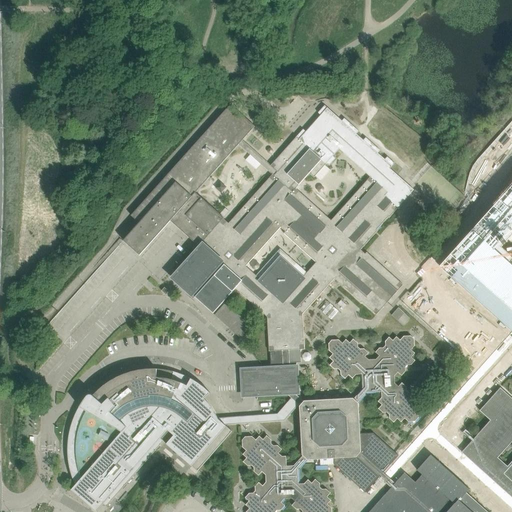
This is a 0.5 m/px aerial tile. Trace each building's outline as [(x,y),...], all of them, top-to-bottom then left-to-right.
[(297,137),(277,159),(271,165),(243,141),(242,140),(255,126),(230,104),(131,216),(139,223),(123,241),(139,255),(170,221),(199,246),(201,244),(202,245),(173,278),(192,294),(194,292),(197,295),(195,297),(213,313),(236,288),(267,317),(269,351),(270,351),(271,366),(272,389),(297,387),(296,367),(290,368),(290,363),(301,362),(300,350),(304,349),(304,339),(303,331),(302,314),(328,286),(334,279),(342,286),(361,303),(362,302),(376,315),(403,285),(367,252),(365,254),(360,250),(377,231),(376,230),(389,216),(390,217),(398,207),(414,190),(390,168),(394,163),(387,157),(385,159),(378,153),(380,150),(366,138),(363,140),(356,134),(359,131),(344,118),(342,121),(325,105),(318,113),(321,115),(306,132),(303,129),(297,137)] [(382,107),(363,131),(410,168),(429,144),(382,107)] [(511,183),(437,267),(511,333),(511,183)] [(327,301),(320,310),(331,320),(339,311),(327,301)] [(331,511),(332,508),(328,504),(331,500),(327,497),(331,493),(326,489),(322,489),(320,487),(320,483),(315,479),(312,483),(308,480),(305,484),(299,484),(298,469),(307,459),(308,460),(333,458),(334,458),(335,465),(366,493),(380,477),(383,473),(388,467),(390,465),(398,455),(371,431),(370,431),(360,431),(358,403),(367,393),(381,392),(382,398),(378,402),(382,405),(378,409),(383,413),(387,413),(389,415),(389,419),(390,419),(394,423),(397,419),(401,422),(404,418),(408,422),(415,421),(419,418),(418,411),(414,407),(418,403),(414,400),(417,396),(413,392),(409,392),(407,390),(406,386),(402,382),(399,386),(395,383),(395,376),(398,372),(402,376),(406,371),(405,367),(407,365),(411,365),(415,360),(412,357),(415,353),(411,350),(415,346),(414,340),(414,339),(411,336),(409,336),(404,336),(400,340),(396,336),(393,340),(389,337),(385,342),(385,346),(383,348),(379,348),(375,352),(379,356),(376,359),(369,360),(365,357),(368,353),(364,349),(360,349),(358,347),(358,343),(353,339),(350,343),(346,340),(342,343),(339,340),(332,340),(328,344),(329,351),(333,354),(329,358),(333,361),(330,365),(334,369),(338,369),(340,371),(341,375),(345,379),(348,375),(352,379),(356,375),(362,374),(363,389),(354,399),(353,398),(346,399),(304,401),(294,393),(297,392),(297,387),(272,389),(273,394),(286,393),(292,398),(278,414),(218,418),(225,425),(285,421),(299,405),(300,406),(299,406),(302,455),(303,456),(294,466),(279,467),(279,461),(283,457),(279,453),(282,449),(278,445),(274,446),(271,444),(271,440),(267,436),(263,439),(259,436),(256,440),(252,436),(245,437),(242,440),(243,447),(246,451),(243,454),(247,458),(243,462),(248,466),(252,466),(254,468),(254,472),(259,476),(262,472),(266,475),(266,482),(263,486),(259,482),(255,487),(255,491),(253,493),(249,493),(245,498),(249,501),(246,505),(249,508),(246,511),(275,511),(277,510),(281,510),(282,510),(285,506),(281,502),(285,499),(292,498),(295,502),(292,505),(296,509),(301,509),(303,511),(302,511),(331,511)] [(272,389),(271,365),(240,367),(242,395),(273,394),(272,389)] [(233,431),(225,425),(218,418),(213,409),(209,404),(205,399),(210,393),(204,387),(198,383),(191,379),(185,375),(177,373),(174,372),(167,370),(159,369),(152,369),(145,369),(137,370),(130,372),(123,375),(116,378),(110,381),(104,386),(98,390),(93,396),(92,395),(91,395),(90,395),(89,395),(88,395),(87,396),(80,407),(83,409),(79,417),(76,424),(74,432),(73,440),(72,448),(72,456),(71,458),(79,465),(72,474),(72,476),(73,479),(74,481),(76,485),(72,490),(97,511),(103,504),(107,507),(164,441),(198,471),(233,431)] [(511,511),(511,398),(504,391),(500,388),(479,411),(491,420),(475,438),(470,443),(462,452),(469,459),(511,497),(511,511),(487,511),(466,493),(469,489),(431,455),(417,470),(422,475),(415,483),(405,473),(400,478),(395,484),(383,473),(380,477),(392,488),(389,490),(369,511),(511,511)]
